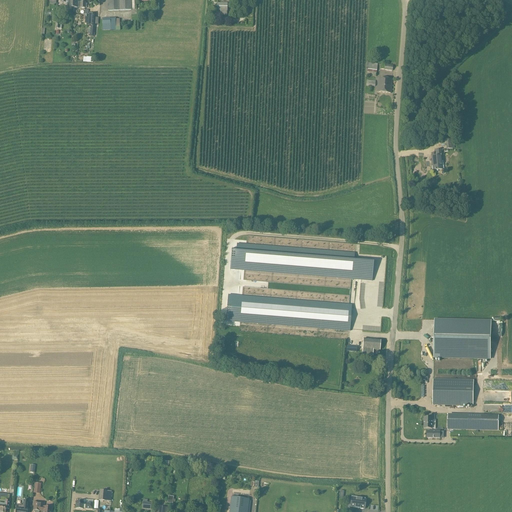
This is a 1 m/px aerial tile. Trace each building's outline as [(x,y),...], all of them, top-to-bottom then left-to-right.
[(68,8),(73,8),(73,0),(60,0),(61,2),(65,3),(65,2),(68,2),(68,8)] [(73,0),(73,8),(78,8),(78,5),(80,5),(80,8),(85,8),(87,8),(87,4),(85,4),(85,2),(80,2),(80,3),(78,3),(77,0),(73,0)] [(131,10),(131,0),(107,0),(108,11),(131,10)] [(227,4),(216,3),(216,11),(220,11),(220,16),(227,16),(227,11),(227,4)] [(102,18),(102,31),(116,30),(116,31),(120,31),(120,27),(119,19),(115,19),(115,18),(102,18)] [(378,64),(366,62),(366,72),(377,74),(378,64)] [(377,92),(391,93),(392,79),(378,78),(377,92)] [(436,156),(432,156),(432,160),(433,163),(433,170),(443,170),(441,149),(435,150),(436,156)] [(356,254),(232,244),(230,269),(374,280),(376,260),(356,258),(356,254)] [(226,322),(350,332),(352,305),(228,295),(226,322)] [(435,320),(434,357),(490,359),(491,321),(435,320)] [(362,352),(373,353),(373,350),(380,350),(381,340),(363,338),(362,352)] [(434,379),(433,404),(473,405),(473,380),(434,379)] [(425,418),(425,428),(433,429),(433,420),(435,420),(435,415),(430,414),(430,418),(425,418)] [(448,416),(448,429),(486,429),(487,416),(448,416)] [(99,500),(106,501),(107,491),(100,490),(99,500)] [(365,499),(365,498),(362,498),(362,499),(356,498),(356,497),(351,496),(351,502),(350,507),(365,509),(366,499),(365,499)] [(247,511),(249,499),(231,497),(229,511),(247,511)] [(0,503),(0,511),(5,511),(6,509),(9,509),(10,499),(5,498),(4,504),(0,503)] [(15,511),(24,511),(28,511),(29,501),(23,500),(23,506),(16,505),(15,511)] [(34,510),(34,511),(39,511),(43,511),(51,511),(52,508),(40,507),(41,502),(35,502),(34,510)]
